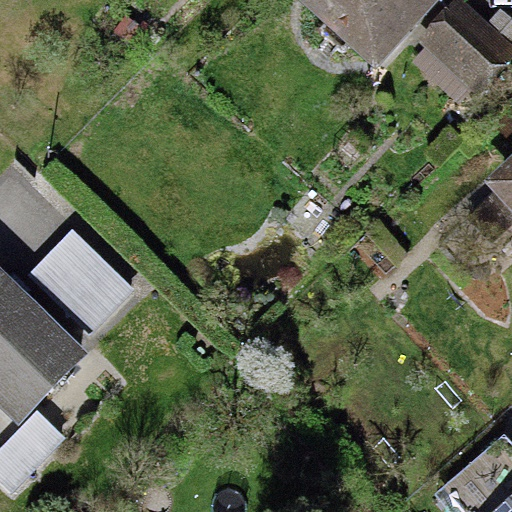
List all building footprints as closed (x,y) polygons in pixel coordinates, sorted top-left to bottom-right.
[(308,0),(303,6),(366,65),(427,0),(308,0)] [(477,37),(452,15),(422,50),(470,90),(500,55),(511,40),(511,30),(495,16),(477,37)] [(511,176),(486,199),(511,228),(511,176)] [(129,304),(66,244),(24,288),(86,348),(129,304)] [(79,367),(0,290),(0,429),(9,439),(79,367)] [(62,454),(31,426),(0,459),(0,497),(12,508),(62,454)]
